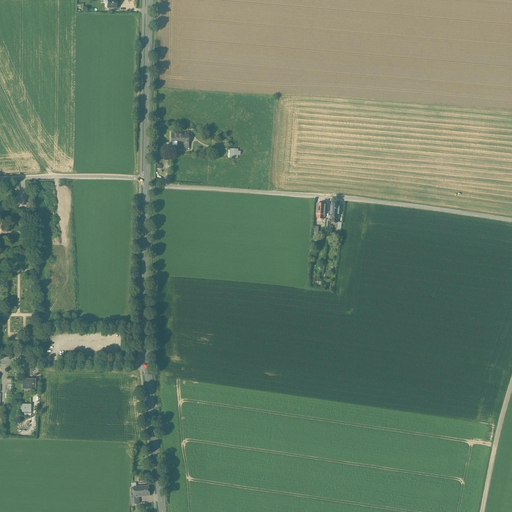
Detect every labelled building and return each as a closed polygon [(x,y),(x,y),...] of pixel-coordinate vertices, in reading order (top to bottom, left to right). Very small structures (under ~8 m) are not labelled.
[(116,0),(108,0),(108,9),(110,9),(110,10),(113,10),(113,9),(116,9),(116,8),(117,8),(117,5),(116,4),(116,0)] [(184,133),(172,133),(172,141),(184,141),(184,148),(189,148),(189,135),(184,136),(184,133)] [(325,204),(317,204),(316,214),(325,215),(325,204)] [(339,205),(331,205),(330,215),(339,216),(339,205)] [(35,379),(22,379),(22,390),(35,390),(35,379)] [(151,495),(149,485),(133,487),(135,495),(132,495),(133,505),(141,503),(140,497),(151,495)]
